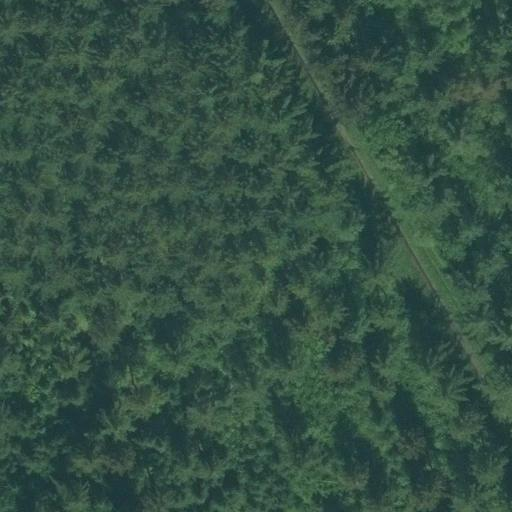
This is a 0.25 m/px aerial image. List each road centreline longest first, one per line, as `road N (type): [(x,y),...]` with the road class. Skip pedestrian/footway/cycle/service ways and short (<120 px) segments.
road 1 (track): [(511,422),(284,0)]
road 2 (track): [(511,93),(356,135)]
